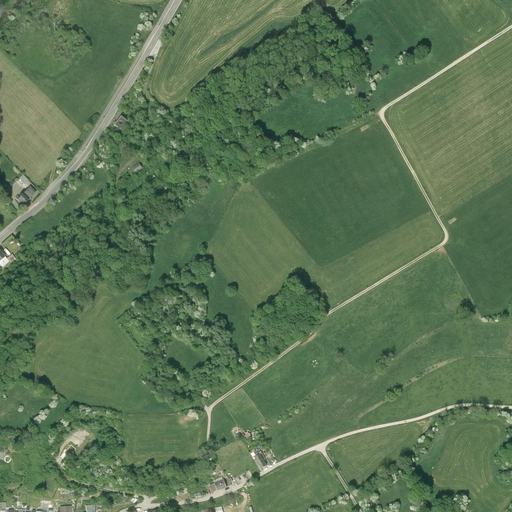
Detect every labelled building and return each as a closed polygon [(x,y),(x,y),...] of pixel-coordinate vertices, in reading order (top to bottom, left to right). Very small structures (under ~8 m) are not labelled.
[(122,116),(114,124),(123,131),(130,123),(122,116)] [(179,151),(173,146),(169,151),(168,152),(175,157),(179,151)] [(141,169),(139,164),(133,168),(135,173),(141,169)] [(36,193),(30,187),(18,200),(24,205),(36,193)] [(12,254),(7,258),(9,261),(11,263),(17,259),(12,254)] [(0,262),(3,266),(9,261),(7,258),(5,257),(0,261),(0,262)] [(260,453),(264,450),(263,448),(254,453),(257,458),(260,456),(262,455),(260,453)] [(267,467),(260,456),(257,458),(255,459),(262,470),(267,467)] [(223,480),(224,481),(227,489),(231,487),(228,478),(223,480)] [(224,481),(215,485),(218,492),(227,489),(224,481)] [(213,494),(218,492),(215,485),(210,487),(213,494)]
